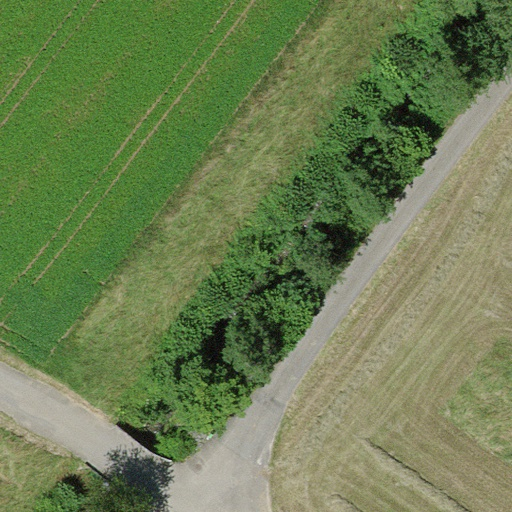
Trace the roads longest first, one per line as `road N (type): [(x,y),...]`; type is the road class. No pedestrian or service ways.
road 1 (track): [(511,76),(185,508)]
road 2 (unclassified): [(0,390),(104,448),(189,511)]
